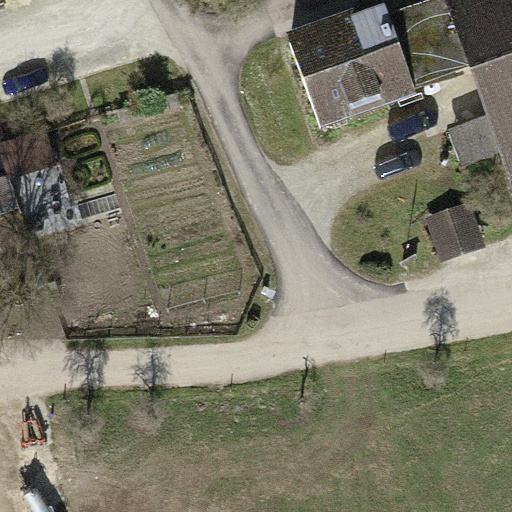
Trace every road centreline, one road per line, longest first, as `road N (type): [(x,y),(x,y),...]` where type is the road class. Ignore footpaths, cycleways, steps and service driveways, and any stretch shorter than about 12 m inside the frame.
road 1 (track): [(0,383),(234,362),(511,307)]
road 2 (track): [(356,338),(169,0)]
road 3 (track): [(198,57),(343,0)]
